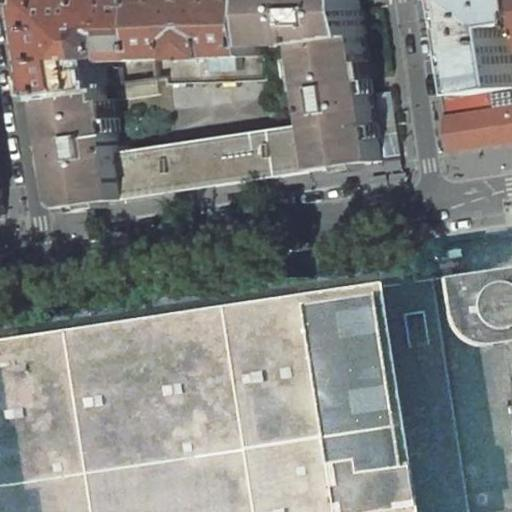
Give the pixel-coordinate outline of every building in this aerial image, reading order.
[(107,55),(105,0),(39,0),(54,94),(56,93),(108,86),(126,83),(121,66),(112,67),(107,61),(107,55)] [(157,0),(105,0),(107,55),(122,54),(128,61),(159,60),(157,0)] [(157,0),(159,60),(160,78),(169,77),(173,59),(215,58),(216,72),(243,71),(243,57),(266,56),(266,45),(264,0),(157,0)] [(309,43),(320,123),(277,129),(284,175),(325,169),(388,160),(363,0),(264,0),(266,45),(309,43)] [(511,0),(434,0),(449,98),(511,88),(511,0)] [(116,100),(161,93),(159,78),(126,83),(108,86),(110,99),(115,98),(116,100)] [(174,191),(284,175),(277,129),(123,153),(116,100),(115,98),(110,99),(108,86),(56,93),(66,157),(71,186),(93,203),(174,191)] [(511,141),(511,88),(449,98),(457,150),(511,141)] [(511,263),(443,272),(471,503),(511,497),(511,263)] [(410,511),(377,288),(0,345),(0,511),(410,511)]
